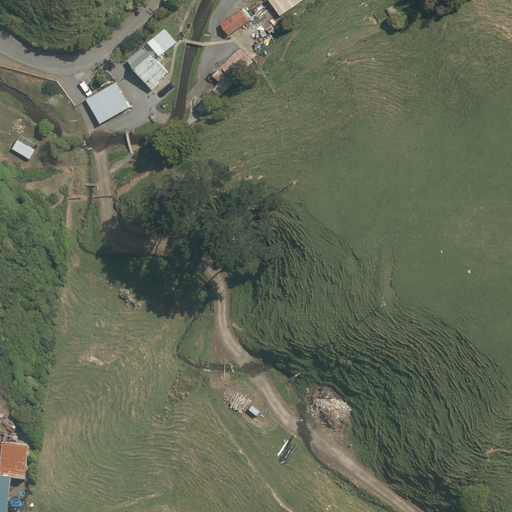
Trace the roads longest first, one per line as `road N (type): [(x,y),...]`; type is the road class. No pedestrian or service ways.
road 1 (track): [(411,511),(285,419),(228,338),(213,267),(175,244),(133,241),(109,227),(95,140),(57,62)]
road 2 (track): [(307,511),(264,473),(214,400),(224,324)]
road 3 (unclassified): [(158,0),(100,51),(70,62),(43,62),(0,39)]
